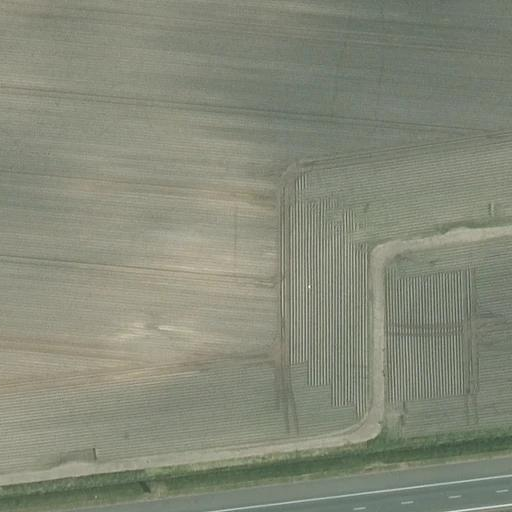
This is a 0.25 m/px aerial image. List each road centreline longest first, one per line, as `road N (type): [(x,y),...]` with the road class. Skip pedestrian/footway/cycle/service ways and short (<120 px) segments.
road 1 (track): [(511,232),(391,250),(377,261),(375,421),(367,437),(0,482)]
road 2 (motorway): [(511,491),(339,511)]
